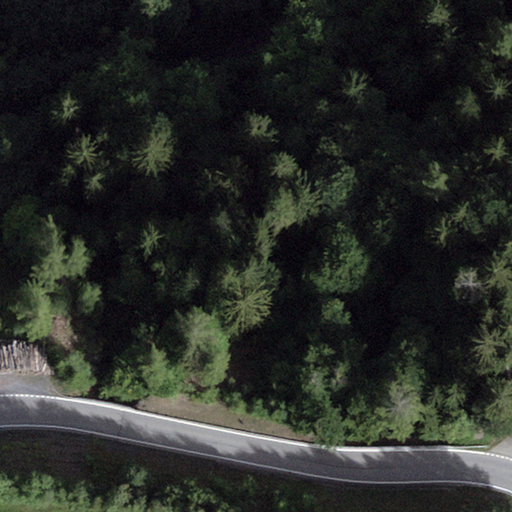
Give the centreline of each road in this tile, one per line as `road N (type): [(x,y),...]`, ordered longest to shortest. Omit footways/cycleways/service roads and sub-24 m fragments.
road 1 (tertiary): [(0,421),(73,422),(324,463),(511,478)]
road 2 (track): [(0,115),(363,12),(377,0)]
